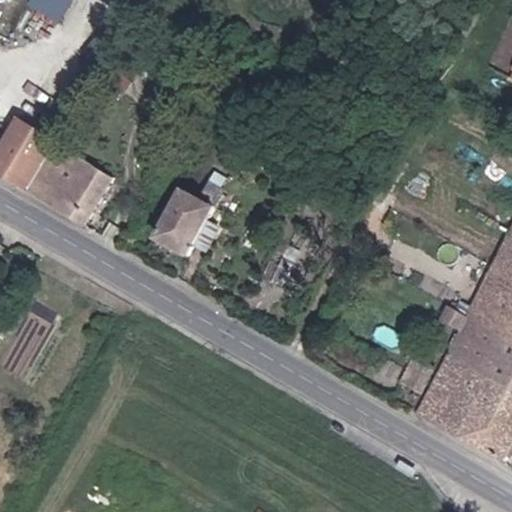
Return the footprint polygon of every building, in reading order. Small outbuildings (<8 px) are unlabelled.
[(28,0),(60,21),(73,0),(28,0)] [(131,158),(153,120),(141,113),(120,151),(131,158)] [(0,180),(34,201),(62,150),(15,123),(0,150),(0,180)] [(31,206),(88,238),(129,167),(114,159),(105,173),(62,150),(34,201),(31,206)] [(191,200),(164,251),(194,268),(222,217),(213,211),(223,193),(209,186),(198,202),(191,200)] [(511,252),(493,289),(511,298),(511,252)] [(474,327),(511,347),(511,298),(493,289),(474,327)] [(452,368),(511,398),(511,347),(474,327),(452,368)] [(511,434),(511,398),(452,368),(437,396),(461,408),(485,420),(511,434)] [(461,408),(437,396),(423,421),(448,434),(461,408)] [(485,420),(461,408),(448,434),(472,445),(485,420)] [(511,464),(511,434),(485,420),(472,445),(511,464)]
